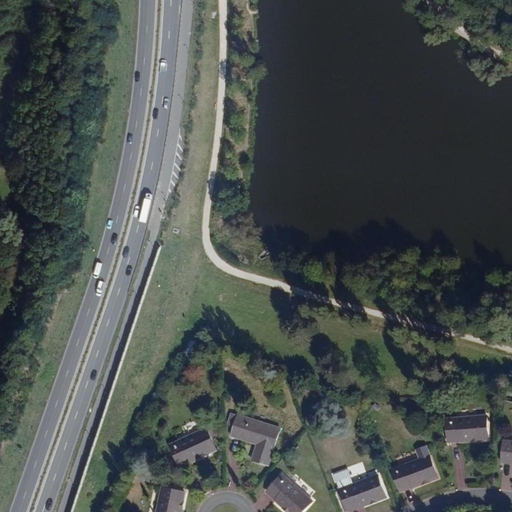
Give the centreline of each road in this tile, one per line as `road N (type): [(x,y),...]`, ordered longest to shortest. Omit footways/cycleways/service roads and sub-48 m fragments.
road 1 (track): [(222,0),(203,211),(212,251),(350,302),(511,343)]
road 2 (primary): [(149,0),(118,218),(19,511)]
road 3 (primary): [(42,511),(142,213),(172,0)]
